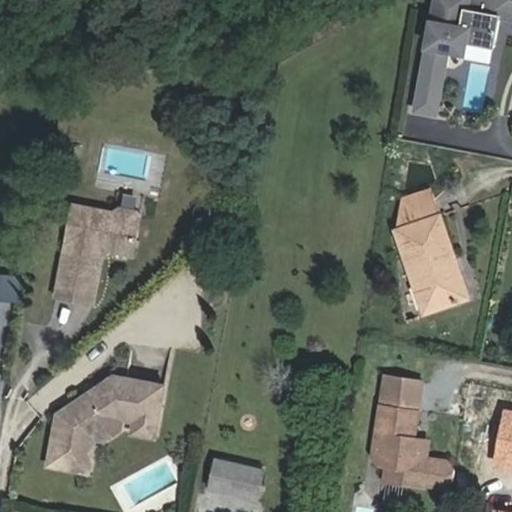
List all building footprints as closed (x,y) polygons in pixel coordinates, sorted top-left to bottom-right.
[(511,0),(435,0),(424,67),(443,70),(447,50),(464,53),(466,42),(494,47),(499,16),(511,18),(511,0)] [(443,70),(424,67),(420,89),(433,91),(429,113),(436,114),(443,70)] [(433,91),(420,89),(416,110),(429,113),(433,91)] [(437,216),(430,191),(403,199),(400,227),(397,228),(423,311),(468,296),(441,214),(437,216)] [(56,294),(93,301),(102,252),(99,248),(107,243),(110,247),(133,251),(139,214),(134,207),(120,205),(114,209),(73,202),(56,294)] [(99,248),(102,252),(110,247),(107,243),(99,248)] [(0,339),(10,341),(12,305),(0,303),(0,339)] [(70,403),(59,411),(50,462),(84,468),(91,434),(101,436),(122,426),(124,415),(137,418),(137,415),(158,419),(165,382),(114,372),(86,392),(85,399),(77,405),(70,403)] [(86,392),(70,403),(77,405),(85,399),(86,392)] [(422,411),(384,404),(375,455),(381,464),(388,465),(386,480),(424,487),(424,485),(445,488),(455,480),(457,471),(450,461),(429,458),(431,446),(420,444),(417,438),(422,411)] [(511,431),(511,404),(508,404),(503,430),(511,431)] [(137,418),(135,429),(155,433),(158,419),(137,415),(137,418)] [(257,499),(264,469),(216,457),(209,487),(257,499)] [(477,489),(480,468),(469,466),(465,487),(477,489)]
